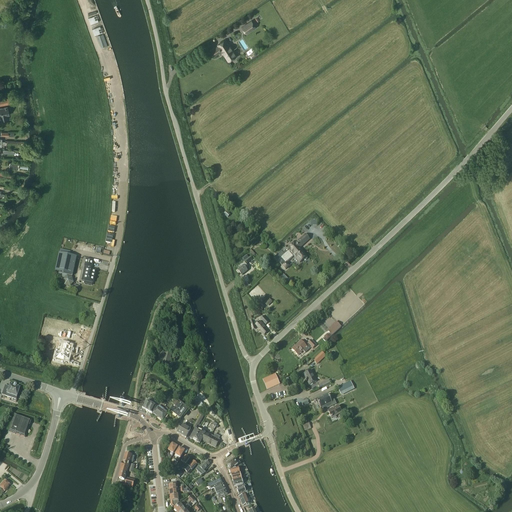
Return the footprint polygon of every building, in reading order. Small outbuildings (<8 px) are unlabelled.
[(89,18),(91,24),(99,22),(97,16),(89,18)] [(246,35),(257,28),(252,20),(241,27),(246,35)] [(93,29),(95,35),(103,33),(101,26),(93,29)] [(226,39),(217,45),(218,46),(210,51),(213,57),(222,52),(228,62),(237,56),(226,39)] [(0,105),(13,103),(19,102),(18,95),(12,97),(12,96),(0,98),(0,105)] [(0,108),(0,117),(1,121),(7,120),(6,116),(9,115),(7,107),(0,108)] [(307,256),(300,248),(310,240),(305,235),(296,243),(295,242),(294,242),(287,249),(286,247),(282,251),(274,258),(286,270),(289,267),(286,263),(294,256),(300,263),(304,259),(304,260),(306,260),(307,259),(307,258),(306,257),(307,256)] [(55,272),(67,275),(71,275),(73,276),(77,257),(59,253),(55,272)] [(246,256),(243,258),(245,261),(247,264),(253,259),(251,257),(249,259),(246,256)] [(85,266),(82,281),(93,283),(95,271),(91,270),(93,261),(86,260),(85,266)] [(241,268),(237,271),(242,276),(248,271),(246,269),(249,267),(244,262),(239,266),(241,268)] [(70,278),(71,275),(67,275),(67,277),(63,280),(64,285),(70,286),(73,283),(72,278),(70,278)] [(260,319),(266,325),(269,323),(263,316),(260,319)] [(255,324),(256,325),(255,325),(264,335),(269,331),(260,321),(257,324),(256,323),(255,324)] [(339,325),(330,334),(332,336),(341,327),(339,325)] [(325,338),(323,340),(325,342),(332,336),(330,334),(329,334),(328,335),(327,334),(324,337),(325,338)] [(305,353),(309,350),(311,348),(313,349),(316,346),(311,340),(308,343),(308,344),(305,346),(301,341),(295,347),(295,346),(292,349),(298,356),(303,351),(305,353)] [(57,353),(55,359),(65,361),(65,359),(68,360),(71,345),(63,343),(60,354),(57,353)] [(171,355),(160,352),(157,363),(168,366),(171,355)] [(322,353),(313,361),(317,365),(326,357),(322,353)] [(313,385),(313,384),(317,382),(311,371),(304,374),(309,386),(310,385),(311,386),(313,385)] [(319,388),(330,383),(329,380),(318,385),(319,388)] [(341,396),(355,389),(351,382),(337,388),(341,396)] [(9,384),(8,387),(4,386),(1,395),(15,400),(16,397),(16,398),(20,387),(9,384)] [(153,414),(152,414),(157,418),(162,421),(170,411),(180,419),(188,409),(188,408),(178,400),(175,399),(174,398),(174,397),(172,396),(171,396),(170,395),(168,397),(172,401),(168,405),(167,404),(166,405),(163,403),(162,404),(161,403),(158,407),(157,409),(153,414)] [(328,395),(317,400),(320,407),(322,406),(324,410),(336,405),(334,400),(331,402),(329,396),(328,395)] [(152,414),(155,408),(156,406),(152,404),(153,402),(150,401),(149,403),(146,401),(142,408),(143,409),(143,410),(144,411),(145,410),(152,414)] [(338,407),(328,412),(332,418),(341,413),(338,407)] [(8,432),(12,433),(25,438),(31,421),(15,415),(8,432)] [(199,416),(195,425),(196,425),(198,423),(199,424),(203,417),(199,416)] [(309,423),(302,425),(304,431),(311,429),(309,423)] [(181,425),(177,433),(186,438),(191,430),(181,425)] [(196,428),(190,439),(200,444),(202,440),(206,443),(207,442),(208,442),(211,435),(206,432),(205,433),(196,428)] [(207,442),(206,443),(207,443),(215,448),(219,440),(219,439),(220,437),(215,434),(214,436),(211,435),(208,442),(207,442)] [(170,460),(173,455),(178,447),(172,444),(168,451),(166,454),(167,458),(170,460)] [(179,448),(175,456),(173,460),(178,463),(185,451),(179,448)] [(123,464),(128,466),(128,468),(134,469),(135,465),(131,464),(131,465),(129,464),(129,462),(132,463),(134,457),(131,456),(126,454),(124,461),(123,464)] [(182,470),(183,469),(185,465),(190,459),(185,456),(181,462),(178,466),(178,467),(182,470)] [(241,464),(239,462),(238,462),(236,459),(227,465),(230,470),(234,467),(235,468),(241,464)] [(192,471),(197,465),(193,461),(188,467),(186,465),(183,469),(188,475),(192,471)] [(196,471),(200,475),(199,475),(201,477),(202,476),(206,473),(204,471),(209,465),(206,461),(200,467),(199,467),(196,471)] [(121,469),(119,478),(124,480),(126,474),(126,473),(127,473),(128,475),(129,475),(130,475),(131,474),(132,473),(132,472),(132,470),(130,469),(129,469),(127,470),(128,468),(128,466),(123,464),(122,463),(121,469)] [(240,473),(231,475),(233,481),(234,487),(243,485),(241,479),(241,477),(240,473)] [(127,479),(125,485),(133,488),(134,481),(127,479)] [(211,484),(209,485),(210,488),(211,490),(214,489),(223,485),(222,485),(220,479),(211,484)] [(0,485),(0,491),(1,490),(5,492),(9,485),(4,481),(0,485)] [(169,491),(177,490),(177,485),(176,482),(171,483),(171,486),(169,486),(169,491)] [(214,489),(215,490),(216,494),(225,490),(223,485),(214,489)] [(245,485),(243,486),(243,485),(237,487),(238,490),(237,490),(239,495),(247,492),(245,485)] [(223,503),(221,498),(227,495),(225,490),(216,494),(218,499),(217,499),(219,505),(223,503)] [(245,495),(239,498),(243,506),(245,505),(249,504),(248,503),(246,497),(250,496),(249,493),(245,495)] [(178,501),(178,495),(170,496),(170,502),(171,502),(171,506),(173,508),(179,503),(178,501)]
